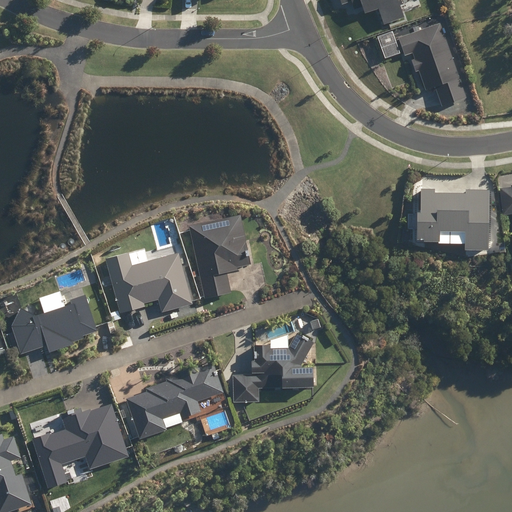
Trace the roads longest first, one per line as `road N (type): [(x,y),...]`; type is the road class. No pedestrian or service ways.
road 1 (residential): [(0,393),(311,291)]
road 2 (residential): [(10,0),(122,31),(247,37),(303,25)]
road 3 (residential): [(303,25),(340,94),(364,118),(415,141),(511,140)]
